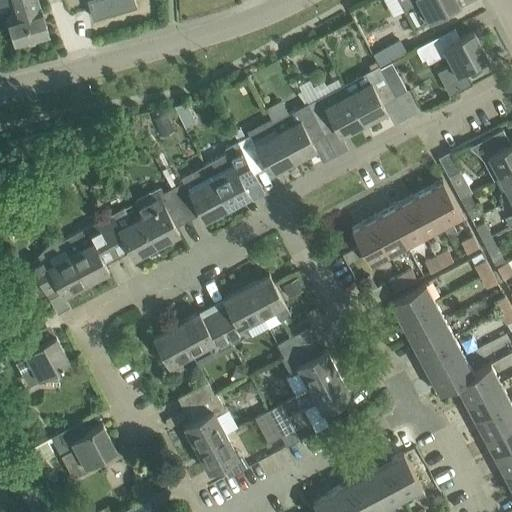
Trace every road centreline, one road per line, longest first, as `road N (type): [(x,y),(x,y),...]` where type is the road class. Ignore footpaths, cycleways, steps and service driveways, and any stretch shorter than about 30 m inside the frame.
road 1 (residential): [(140,413),(92,325),(97,307),(278,213)]
road 2 (tertiary): [(0,88),(285,0)]
road 3 (residential): [(278,213),(293,192),(511,78)]
road 4 (residential): [(417,406),(381,349),(339,317),(278,213)]
road 5 (residential): [(220,511),(417,406)]
road 6 (residential): [(475,511),(417,406)]
